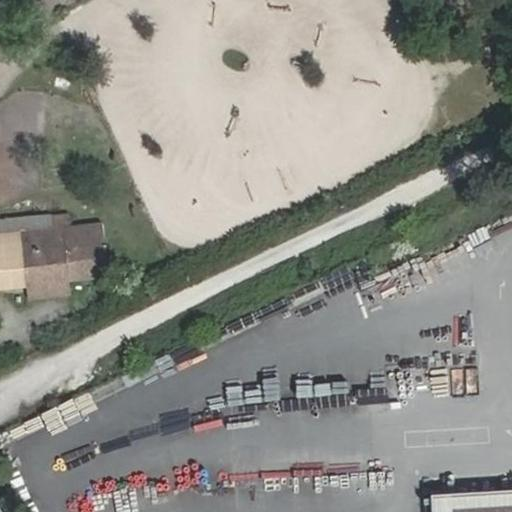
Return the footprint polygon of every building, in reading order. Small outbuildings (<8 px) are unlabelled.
[(0,288),(30,286),(30,282),(67,279),(107,276),(103,224),(71,226),(70,214),(52,215),(54,231),(0,235),(0,288)] [(0,219),(0,235),(54,231),(52,215),(0,219)] [(468,260),(488,259),(485,232),(466,233),(468,260)] [(339,310),(367,295),(353,269),(325,285),(339,310)] [(30,286),(31,297),(69,294),(67,279),(30,282),(30,286)] [(168,487),(197,484),(196,468),(166,471),(168,487)] [(511,511),(511,493),(432,498),(433,511),(511,511)]
